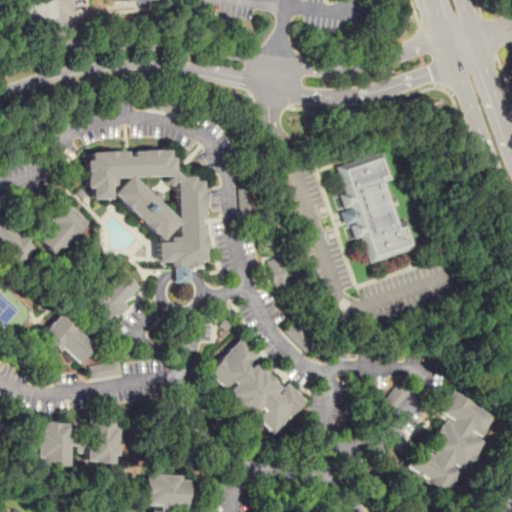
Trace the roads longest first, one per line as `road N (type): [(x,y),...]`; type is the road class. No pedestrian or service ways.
road 1 (residential): [(0,184),(35,170),(73,129),(113,116),(170,120),(211,141),(226,172),(237,256),(258,309),(301,363),(329,370),(321,477)]
road 2 (residential): [(183,287),(193,335),(183,396),(196,429),(229,460),(321,477),(357,511),(511,503)]
road 3 (tertiary): [(275,63),(153,47),(75,49),(0,73)]
road 4 (tertiary): [(0,90),(101,66),(270,84)]
road 5 (secondary): [(431,0),(511,223)]
road 6 (residential): [(324,445),(368,446),(422,385),(422,369),(329,370)]
road 7 (tertiary): [(270,84),(353,95),(428,74),(449,48)]
road 8 (residential): [(0,383),(46,393),(182,378)]
road 9 (tertiary): [(449,48),(418,45),(339,66),(275,63)]
road 10 (secondary): [(511,139),(461,0)]
